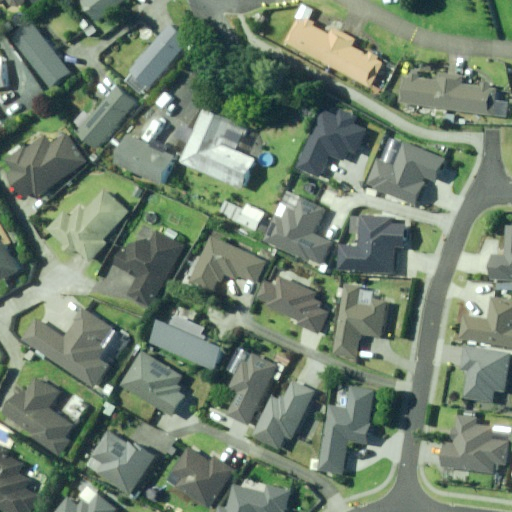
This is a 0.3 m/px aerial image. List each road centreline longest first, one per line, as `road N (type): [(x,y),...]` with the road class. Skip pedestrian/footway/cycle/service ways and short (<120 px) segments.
road 1 (residential): [(490,196),(453,238),(432,311),(402,508)]
road 2 (residential): [(511,51),(414,36),(349,0)]
